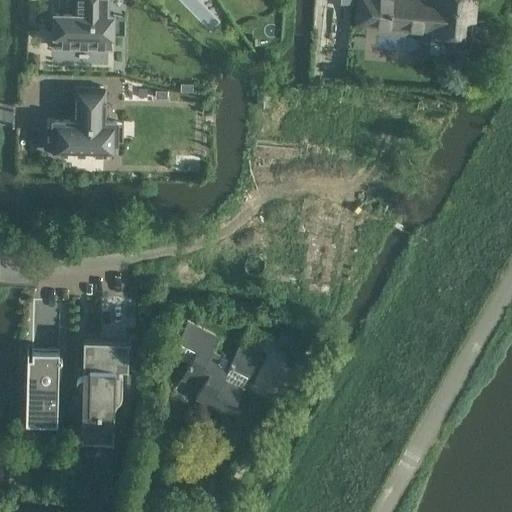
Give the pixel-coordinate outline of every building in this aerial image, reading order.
[(56,14),(55,45),(111,46),(111,34),(111,32),(111,16),(111,15),(106,15),(105,0),(78,0),(78,14),(56,14)] [(473,0),(439,0),(439,3),(404,0),(360,0),(358,22),(437,29),(436,33),(470,36),(473,0)] [(352,35),(350,48),(364,49),(365,37),(352,35)] [(180,83),(180,91),(192,91),(192,83),(180,83)] [(116,121),(104,121),(104,88),(77,88),(76,120),(53,120),(53,151),(115,152),(115,140),(116,123),(116,121)] [(155,90),(155,98),(167,98),(167,90),(155,90)] [(231,360),(210,350),(217,336),(187,321),(179,336),(177,339),(178,339),(171,353),(189,362),(181,378),(200,388),(195,397),(229,415),(243,388),(237,385),(240,379),(245,381),(257,356),(238,346),(231,360)] [(83,338),(82,366),(84,366),(84,377),(82,377),(81,377),(80,378),(78,379),(78,380),(77,380),(76,382),(76,383),(76,385),(76,386),(77,388),(78,389),(79,390),(80,390),(82,391),(83,391),(82,422),(81,422),(81,428),(84,429),(83,437),(81,437),(81,438),(113,439),(114,407),(114,406),(114,405),(114,404),(115,402),(116,401),(117,401),(118,399),(119,397),(121,396),(121,394),(122,393),(122,391),(122,371),(121,371),(114,371),(115,367),(126,367),(126,368),(127,368),(128,339),(83,338)] [(27,355),(23,355),(22,357),(21,361),(20,364),(19,367),(19,369),(18,372),(18,376),(18,382),(19,387),(19,391),(19,396),(20,400),(21,406),(22,410),(24,417),(25,420),(25,421),(57,422),(59,349),(32,348),(32,355),(28,355),(28,348),(27,348),(27,355)]
